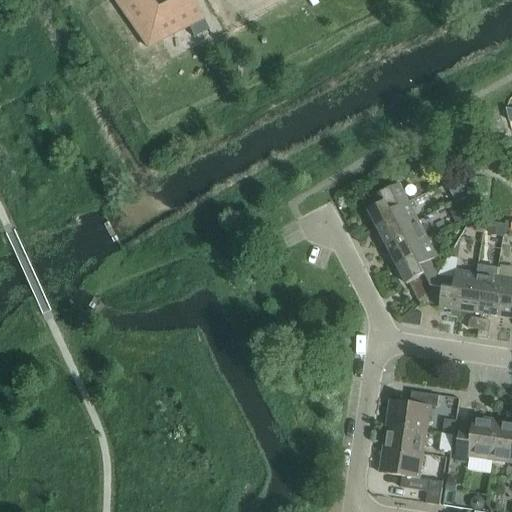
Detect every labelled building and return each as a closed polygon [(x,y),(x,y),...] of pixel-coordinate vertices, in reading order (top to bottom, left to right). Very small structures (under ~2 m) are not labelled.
[(150,0),(113,0),(147,48),(203,19),(193,0),(174,0),(157,9),(150,0)] [(443,179),(456,203),(470,196),(458,172),(443,179)] [(369,200),(373,209),(368,212),(378,230),(395,221),(391,212),(408,203),(398,184),(369,200)] [(395,221),(378,230),(387,248),(405,239),(400,230),(418,221),(408,203),(391,212),(395,221)] [(486,234),(487,216),(469,216),(468,233),(486,234)] [(405,239),(387,248),(397,267),(414,257),(410,248),(427,239),(418,221),(400,230),(405,239)] [(414,257),(397,267),(406,285),(409,284),(419,303),(437,277),(429,262),(437,258),(427,239),(410,248),(414,257)] [(464,293),(461,312),(481,315),(484,296),(494,297),(497,278),(498,266),(484,264),(482,276),(476,275),(474,294),(464,293)] [(437,277),(419,303),(440,306),(440,309),(461,312),(464,293),(474,294),(476,275),(456,272),(454,280),(437,277)] [(511,280),(497,278),(494,297),(484,296),(481,315),(501,318),(504,299),(511,300),(511,280)] [(511,300),(504,299),(501,318),(511,319),(511,300)] [(479,331),(480,320),(472,318),(469,321),(468,329),(479,331)] [(480,320),(479,331),(477,338),(488,340),(490,324),(488,321),(480,320)] [(390,401),(386,426),(426,432),(429,408),(437,409),(439,397),(411,393),(410,404),(390,401)] [(492,461),(498,422),(473,418),(470,438),(459,436),(455,461),(468,462),(469,458),(492,461)] [(511,423),(498,422),(492,461),(511,463),(511,423)] [(426,432),(386,426),(383,449),(422,455),(426,432)] [(422,455),(383,449),(379,474),(402,477),(400,489),(427,493),(429,481),(419,479),(422,455)] [(427,493),(425,504),(439,507),(443,483),(429,481),(427,493)]
